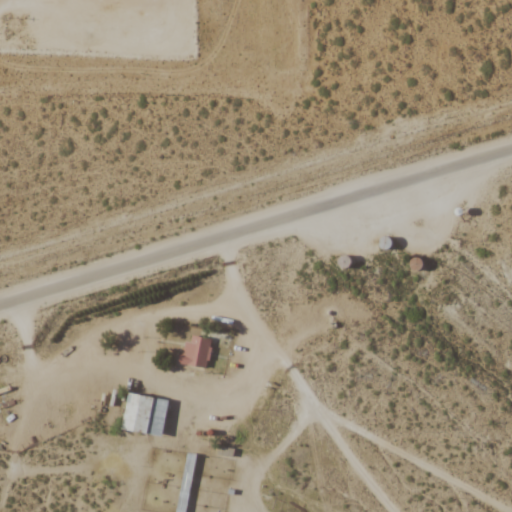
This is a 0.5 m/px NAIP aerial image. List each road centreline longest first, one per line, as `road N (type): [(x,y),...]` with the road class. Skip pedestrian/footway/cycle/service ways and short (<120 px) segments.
road 1 (secondary): [(0,311),(511,154)]
road 2 (residential): [(125,273),(359,511)]
road 3 (residential): [(511,464),(398,456),(263,412)]
road 4 (residential): [(24,304),(31,336),(3,511)]
